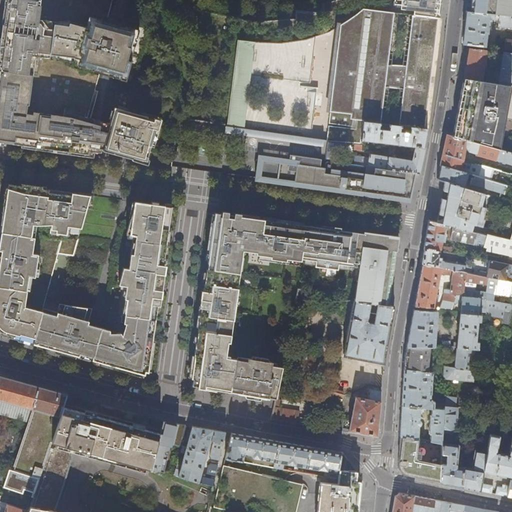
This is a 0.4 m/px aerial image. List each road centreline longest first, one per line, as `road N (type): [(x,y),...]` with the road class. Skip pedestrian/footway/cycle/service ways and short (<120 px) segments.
road 1 (residential): [(455,0),(394,356),(387,446),(357,448)]
road 2 (residential): [(357,448),(0,360)]
road 3 (unknown): [(76,392),(64,455),(183,511)]
road 4 (residential): [(511,506),(384,479)]
